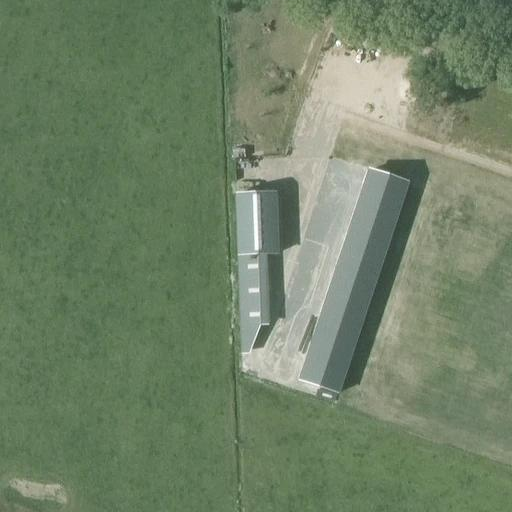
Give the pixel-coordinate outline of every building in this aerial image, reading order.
[(392,137),(375,131),(358,126),(354,137),(328,128),(318,157),(337,156),(318,212),(319,225),(337,224),(338,242),(362,173),(363,186),(376,190),(378,187),(393,192),(403,191),(401,191),(418,189),(431,150),(400,140),(392,140),(392,137)] [(433,152),(423,189),(459,199),(469,161),(433,152)] [(511,175),(474,164),(465,192),(483,197),(480,207),(511,216),(511,175)] [(276,196),(238,197),(240,259),(278,257),(276,196)] [(339,267),(300,380),(332,390),(371,278),(339,267)]
